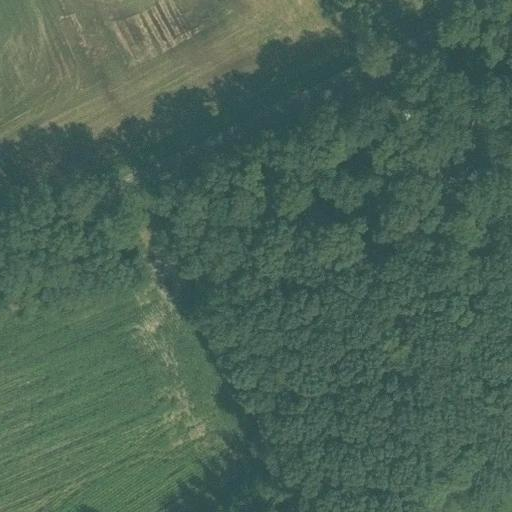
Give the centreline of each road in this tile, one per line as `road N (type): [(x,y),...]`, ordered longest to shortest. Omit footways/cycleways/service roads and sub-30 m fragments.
road 1 (unclassified): [(0,248),(387,74)]
road 2 (unclassified): [(511,312),(387,74)]
road 3 (unclassified): [(387,74),(511,12)]
